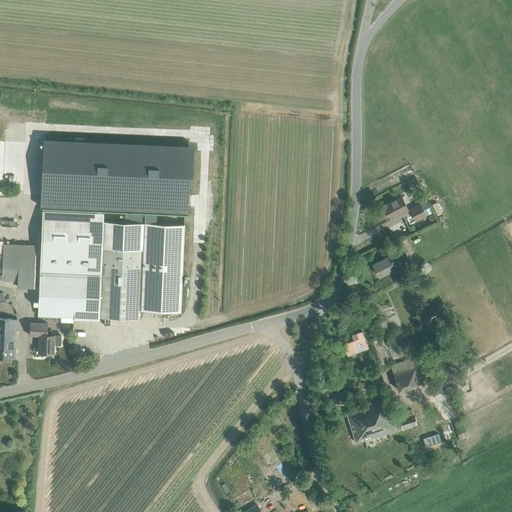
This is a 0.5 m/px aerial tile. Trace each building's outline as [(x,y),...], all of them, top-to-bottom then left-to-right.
[(41,246),(38,315),(61,316),(73,316),(75,316),(75,310),(99,311),(99,317),(139,319),(140,310),(169,312),(180,312),(182,267),(183,237),(184,214),(189,215),(189,214),(188,214),(188,212),(188,204),(189,185),(191,148),(45,142),(43,193),(43,195),(42,207),(41,207),(41,208),(125,212),(124,222),(42,219),(41,245),(41,246)] [(383,206),(386,212),(390,219),(408,210),(401,197),(383,206)] [(409,209),(412,215),(416,221),(426,216),(419,203),(409,209)] [(433,213),(428,216),(431,221),(436,219),(433,213)] [(17,281),(17,287),(34,287),(36,245),(3,244),(1,280),(17,281)] [(393,260),(400,257),(394,245),(386,250),(389,256),(372,264),(378,276),(396,267),(393,260)] [(418,281),(428,276),(425,270),(415,275),(418,281)] [(0,318),(0,358),(15,359),(16,319),(5,319),(0,318)] [(47,323),(29,323),(29,335),(39,336),(38,353),(53,354),(54,345),(60,345),(61,335),(47,334),(47,323)] [(358,340),(344,345),(347,355),(367,348),(361,332),(356,334),(358,340)] [(421,383),(413,358),(389,365),(390,369),(394,381),(398,392),(413,387),(421,384),(421,383)] [(451,377),(445,360),(426,365),(432,383),(451,377)] [(383,399),(346,411),(356,443),(395,431),(391,415),(389,409),(386,409),(383,399)] [(397,413),(391,415),(395,431),(402,429),(416,425),(411,408),(397,413)] [(422,439),(425,447),(440,442),(438,434),(422,439)]
